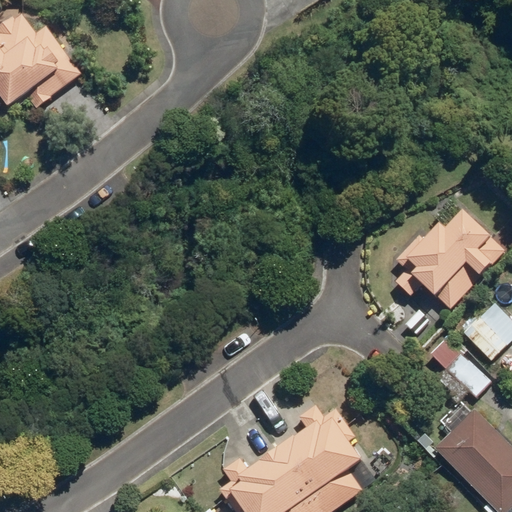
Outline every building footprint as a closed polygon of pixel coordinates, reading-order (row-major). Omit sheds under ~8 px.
[(24,15),(0,33),(0,93),(14,112),(32,99),(40,111),(85,77),(49,30),(40,36),(24,15)] [(424,285),(438,297),(469,263),(483,276),(507,250),(467,212),(450,230),(443,224),(427,242),(422,237),(399,262),(409,271),(398,283),(413,297),(424,285)] [(511,343),(511,317),(498,304),(466,338),(493,363),(511,343)] [(497,384),(453,339),(434,358),(445,369),(435,379),(461,405),(464,402),(471,394),(479,402),(497,384)] [(335,511),(365,492),(351,471),(366,461),(352,442),(357,438),(339,411),(326,419),(318,406),(301,418),(309,431),(250,471),(242,459),(225,470),(234,483),(222,491),(236,511),(335,511)] [(437,451),(498,511),(511,511),(511,446),(477,411),(437,451)]
